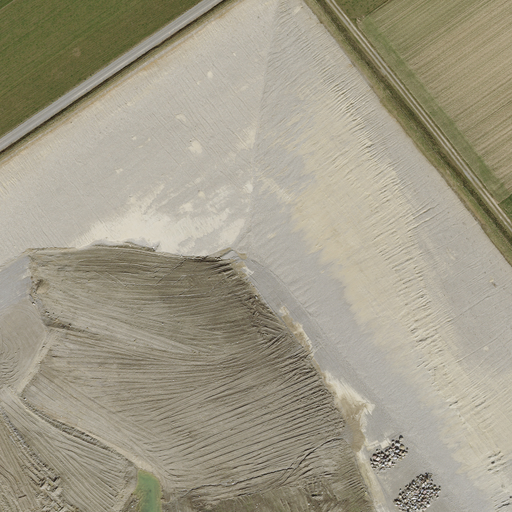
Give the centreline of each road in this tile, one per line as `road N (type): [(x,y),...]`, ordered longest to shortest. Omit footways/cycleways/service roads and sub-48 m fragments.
road 1 (track): [(331,0),(511,212)]
road 2 (track): [(0,142),(211,0)]
